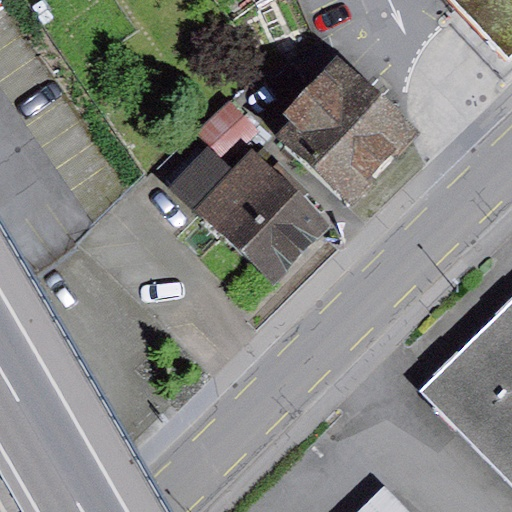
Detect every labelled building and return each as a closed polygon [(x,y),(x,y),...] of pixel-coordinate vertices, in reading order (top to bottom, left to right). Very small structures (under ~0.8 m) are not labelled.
[(511,0),(449,0),(510,65),(511,62),(511,0)] [(289,163),(277,174),(344,244),(429,163),(349,80),(276,150),(289,163)] [(230,114),(198,145),(226,174),(258,143),(230,114)] [(209,170),(171,207),(272,308),(325,255),(297,227),(307,217),(259,169),(234,194),(209,170)] [(511,300),(420,391),(511,484),(511,300)] [(410,511),(384,486),(357,511),(410,511)]
